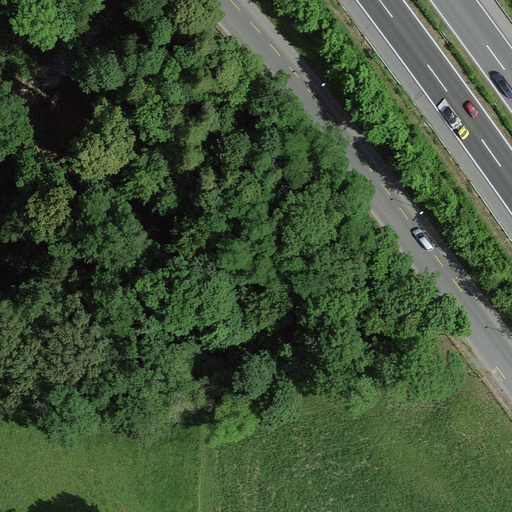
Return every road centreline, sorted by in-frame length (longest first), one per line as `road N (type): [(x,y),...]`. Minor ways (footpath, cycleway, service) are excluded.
road 1 (residential): [(216,0),(511,369)]
road 2 (motorway): [(379,0),(511,182)]
